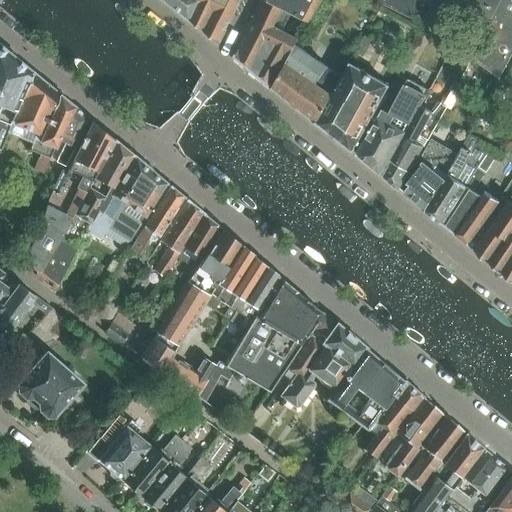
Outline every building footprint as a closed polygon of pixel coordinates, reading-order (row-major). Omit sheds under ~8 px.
[(165,0),(219,43),(240,0),(165,0)] [(273,87),(297,43),(299,40),(282,31),(292,12),(270,0),(262,0),(254,18),(246,35),(235,56),(273,87)] [(270,0),(292,12),(309,21),(319,0),(270,0)] [(374,0),(423,23),(434,5),(424,0),(374,0)] [(424,0),(434,5),(442,9),(443,5),(445,0),(424,0)] [(445,0),(443,5),(462,14),(468,0),(445,0)] [(473,0),(465,20),(469,21),(463,34),(477,41),(480,43),(501,0),(473,0)] [(511,0),(502,0),(480,43),(477,41),(468,57),(499,80),(511,53),(511,0)] [(426,38),(442,9),(434,5),(423,23),(410,48),(418,52),(425,38),(426,38)] [(273,87),(317,122),(343,75),(297,43),(273,87)] [(0,46),(0,147),(10,122),(32,72),(0,46)] [(343,75),(317,122),(353,150),(391,82),(352,59),(343,75)] [(72,105),(32,72),(10,122),(40,135),(33,152),(43,157),(41,161),(46,163),(57,139),(72,105)] [(357,154),(382,174),(421,105),(429,90),(409,79),(404,84),(389,113),(383,108),(357,154)] [(453,90),(445,104),(451,107),(458,93),(453,90)] [(435,113),(421,105),(382,174),(399,188),(432,135),(447,107),(441,103),(435,113)] [(88,119),(72,105),(57,139),(65,142),(56,162),(65,166),(69,158),(88,119)] [(114,140),(91,121),(73,160),(69,158),(61,176),(59,175),(48,198),(39,227),(39,230),(19,266),(37,279),(114,140)] [(442,222),(466,185),(474,172),(487,153),(476,147),(479,140),(469,135),(462,147),(458,155),(449,172),(445,178),(425,207),(424,208),(442,222)] [(133,156),(114,140),(37,279),(53,292),(85,232),(96,210),(99,212),(133,156)] [(424,208),(425,207),(445,178),(449,172),(458,155),(447,149),(432,141),(423,155),(423,156),(426,158),(418,169),(407,182),(410,185),(404,192),(424,208)] [(488,154),(479,167),(486,172),(495,159),(488,154)] [(150,170),(133,156),(99,212),(96,210),(85,232),(98,240),(99,239),(103,234),(107,227),(129,240),(148,210),(149,211),(166,183),(150,170)] [(486,174),(478,168),(475,173),(474,172),(466,185),(442,222),(455,233),(481,196),(474,191),(483,176),(484,177),(486,174)] [(145,222),(130,247),(140,253),(151,232),(159,237),(176,209),(176,210),(179,207),(177,206),(183,198),(169,186),(145,222)] [(469,244),(499,201),(484,191),(481,196),(455,233),(469,244)] [(186,201),(172,222),(162,235),(159,241),(167,248),(152,271),(163,278),(176,257),(202,214),(186,201)] [(511,202),(509,201),(475,249),(511,278),(511,202)] [(202,214),(176,257),(179,260),(193,269),(200,257),(219,227),(202,214)] [(241,246),(221,229),(175,302),(161,323),(155,331),(157,333),(140,357),(195,396),(215,365),(203,357),(195,368),(174,356),(207,303),(241,246)] [(265,265),(241,246),(207,303),(216,309),(215,310),(229,319),(235,311),(265,265)] [(235,311),(251,321),(262,303),(260,302),(277,275),(265,265),(235,311)] [(34,295),(0,270),(0,324),(3,327),(11,326),(34,295)] [(262,303),(251,321),(223,366),(268,391),(307,334),(322,313),(277,275),(260,302),(262,303)] [(110,302),(100,296),(87,316),(106,329),(122,302),(114,297),(110,302)] [(69,326),(52,311),(37,327),(54,342),(69,326)] [(161,323),(147,312),(136,330),(134,328),(121,343),(140,357),(157,333),(155,331),(161,323)] [(129,323),(118,313),(105,331),(106,335),(111,339),(115,339),(121,344),(121,343),(134,328),(134,326),(136,323),(132,320),(129,323)] [(335,324),(322,313),(307,334),(310,335),(282,375),(291,381),(279,396),(295,408),(299,408),(315,385),(314,383),(311,381),(314,376),(333,389),(364,348),(365,348),(335,324)] [(240,338),(234,335),(227,347),(233,350),(240,338)] [(421,397),(364,348),(333,389),(325,399),(360,426),(366,431),(367,430),(374,435),(363,449),(374,458),(395,432),(421,397)] [(82,382),(64,366),(46,350),(17,383),(18,390),(25,397),(32,396),(35,399),(39,402),(39,409),(46,416),(53,415),(58,410),(64,416),(80,397),(74,391),(82,382)] [(441,414),(421,397),(395,432),(404,439),(383,467),(397,477),(418,449),(417,448),(441,414)] [(122,480),(149,444),(125,423),(126,421),(117,414),(86,451),(97,460),(98,460),(109,469),(109,475),(115,480),(122,480)] [(462,431),(444,417),(422,447),(428,450),(406,481),(421,491),(426,483),(432,472),(462,431)] [(160,453),(149,444),(122,480),(139,495),(183,441),(176,434),(160,453)] [(482,448),(465,434),(442,465),(453,473),(444,484),(451,490),(482,448)] [(183,441),(139,495),(157,511),(186,475),(176,467),(192,448),(183,441)] [(510,471),(485,451),(463,480),(489,498),(510,471)] [(186,475),(157,511),(158,511),(190,511),(206,492),(199,486),(202,483),(198,480),(201,477),(202,478),(213,466),(202,457),(188,473),(186,475)] [(272,470),(264,480),(271,485),(279,475),(272,470)] [(340,504),(349,493),(356,484),(340,473),(326,493),(340,503),(340,504)] [(511,511),(511,474),(482,511),(492,511),(493,511),(511,511)] [(467,511),(447,496),(451,490),(444,484),(434,475),(428,483),(426,483),(421,491),(408,509),(406,508),(402,511),(467,511)] [(206,492),(190,511),(226,511),(230,508),(251,483),(245,478),(240,483),(243,486),(239,491),(233,486),(221,500),(216,496),(213,499),(206,492)] [(395,492),(388,486),(381,497),(388,502),(395,492)] [(350,511),(368,511),(371,509),(349,493),(340,504),(342,506),(350,511)] [(400,511),(388,502),(381,497),(371,509),(368,511),(400,511)]
